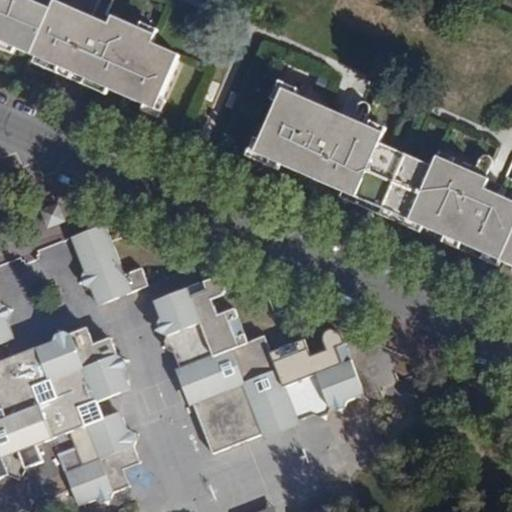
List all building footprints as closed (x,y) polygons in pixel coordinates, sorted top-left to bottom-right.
[(0,0),(0,39),(19,48),(16,55),(36,64),(39,58),(61,67),(90,80),(112,90),(147,105),(158,110),(164,98),(184,57),(155,45),(160,36),(101,10),(97,19),(93,28),(79,21),(83,13),(55,0),(50,11),(28,0),(0,0)] [(83,13),(79,21),(93,28),(97,19),(83,13)] [(0,48),(16,55),(19,48),(0,39),(0,48)] [(36,64),(58,73),(61,67),(39,58),(36,64)] [(87,85),(90,80),(61,67),(58,73),(87,85)] [(283,90),(295,95),(299,87),(280,79),(271,98),(279,101),(283,90)] [(112,90),(90,80),(87,85),(109,95),(110,96),(112,90)] [(342,191),(355,197),(409,221),(423,226),(445,236),(461,243),(484,254),(500,261),(511,265),(511,199),(500,194),(504,184),(490,178),(486,189),(474,184),(480,173),(473,170),(470,177),(435,161),(432,168),(377,144),(382,134),(361,125),(356,123),(352,133),(341,128),(346,118),(295,95),(283,90),(279,101),(255,153),(281,164),(342,191)] [(164,98),(158,110),(165,113),(171,101),(164,98)] [(156,116),(158,110),(147,105),(144,112),(156,116)] [(361,125),(382,134),(385,126),(365,117),(361,125)] [(356,123),(346,118),(341,128),(352,133),(356,123)] [(255,153),(252,159),(277,170),(281,164),(255,153)] [(470,177),(473,170),(438,154),(435,161),(470,177)] [(486,189),(490,178),(480,173),(474,184),(486,189)] [(339,197),(352,203),(355,197),(342,191),(339,197)] [(406,227),(409,221),(355,197),(352,203),(406,227)] [(52,205),(34,211),(40,226),(57,220),(52,205)] [(409,221),(406,227),(420,233),(423,226),(409,221)] [(100,225),(66,238),(79,271),(75,278),(79,289),(87,291),(92,306),(143,286),(136,268),(119,275),(100,225)] [(458,250),(461,243),(445,236),(442,242),(458,250)] [(484,254),(461,243),(458,250),(481,259),(482,260),(482,259),(484,254)] [(500,261),(484,254),(482,259),(482,260),(498,267),(500,261)] [(290,409),(297,425),(311,419),(318,423),(326,419),(328,412),(336,415),(345,412),(348,405),(362,399),(338,338),(331,334),(327,335),(322,339),(320,342),(319,347),(322,351),(321,356),(309,360),(303,345),(268,358),(262,342),(246,348),(233,315),(216,322),(208,304),(217,302),(221,296),(221,289),(219,285),(215,282),(211,282),(201,284),(150,304),(156,319),(153,326),(156,338),(164,340),(160,347),(163,354),(170,357),(178,376),(194,369),(207,401),(190,408),(210,458),(265,437),(258,421),(290,409)] [(0,452),(12,448),(18,464),(30,459),(35,458),(28,440),(60,428),(73,460),(56,466),(72,509),(94,500),(100,504),(108,500),(110,494),(127,488),(121,472),(136,467),(129,452),(132,442),(129,434),(121,432),(109,400),(126,392),(119,375),(123,367),(119,359),(113,357),(106,340),(88,346),(82,331),(67,337),(61,334),(52,338),(50,345),(0,363),(0,418),(1,420),(0,419),(0,452)] [(194,369),(178,376),(190,408),(207,401),(194,369)] [(258,421),(265,437),(297,425),(290,409),(258,421)] [(0,472),(12,478),(18,464),(12,448),(0,452),(0,472)] [(334,511),(331,503),(311,511),(334,511)]
